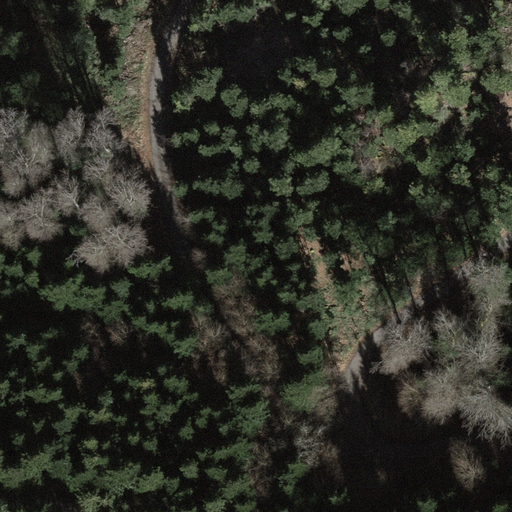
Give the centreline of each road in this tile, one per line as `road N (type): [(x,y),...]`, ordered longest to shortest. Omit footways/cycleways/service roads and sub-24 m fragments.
road 1 (track): [(182,0),(154,123),(189,246),(357,417)]
road 2 (track): [(511,237),(429,286),(392,320),(357,364),(357,417)]
road 3 (track): [(511,397),(427,439),(357,417)]
